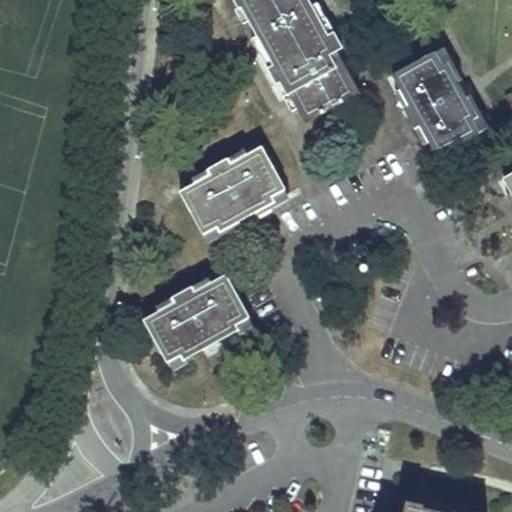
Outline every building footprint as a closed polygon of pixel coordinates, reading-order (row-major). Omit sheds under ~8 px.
[(249,21),(253,29),(258,37),(273,66),(267,69),(276,86),(280,83),(287,96),(290,95),(298,110),(305,123),(360,94),(344,64),(338,66),(332,55),(337,52),(343,49),(335,34),(329,36),(313,6),(309,0),(234,0),(239,8),(246,4),(254,19),(250,21),(249,21)] [(254,19),(246,4),(239,8),(235,10),(243,25),(249,21),(250,21),(254,19)] [(335,34),(319,4),(313,6),(329,36),(335,34)] [(273,66),(258,37),(251,40),(267,69),(273,66)] [(400,90),(405,98),(410,107),(404,110),(409,119),(415,129),(420,126),(430,143),(437,157),(483,132),(440,49),(392,75),(400,90)] [(338,66),(344,64),(337,52),(332,55),(338,66)] [(400,90),(395,93),(404,110),(410,107),(405,98),(400,90)] [(298,110),(290,95),(287,96),(283,99),(284,100),(291,113),(298,110)] [(430,143),(420,126),(415,129),(424,146),(430,143)] [(212,175),(203,180),(195,184),(180,192),(205,239),(257,211),(288,194),(262,148),(248,155),(232,164),(229,158),(209,169),(212,175)] [(232,164),(248,155),(245,150),(229,158),(232,164)] [(209,169),(192,178),(195,184),(203,180),(212,175),(209,169)] [(511,174),(503,179),(511,193),(511,195),(511,174)] [(177,303),(167,308),(158,313),(144,321),(170,368),(204,350),(220,341),(252,324),(226,276),(212,284),(195,292),(192,287),(173,297),(177,303)] [(209,278),(192,287),(195,292),(212,284),(209,278)] [(173,297),(155,306),(158,313),(167,308),(177,303),(173,297)] [(425,505),(407,500),(405,507),(423,511),(424,508),(425,505)]
